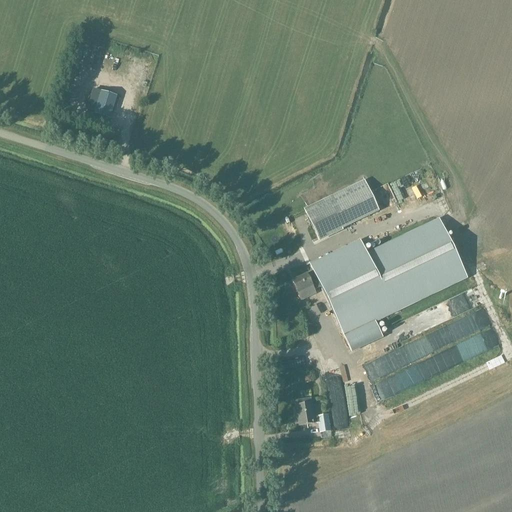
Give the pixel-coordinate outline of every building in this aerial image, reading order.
[(101,92),(94,115),(111,120),(118,97),(101,92)] [(365,183),(305,212),(318,241),(319,240),(318,238),(341,227),(342,229),(378,212),(365,183)] [(310,267),(313,272),(314,274),(320,287),(351,352),(381,337),(374,322),(466,278),(439,221),(367,256),(361,243),(310,267)] [(307,277),(306,275),(291,282),(298,295),(299,294),(302,300),(315,294),(314,290),(320,287),(314,274),(307,277)] [(331,431),(328,414),(314,417),(311,398),(298,400),(299,405),(296,405),(297,406),(295,407),(295,412),(298,413),(300,425),(318,422),(320,433),(331,431)]
